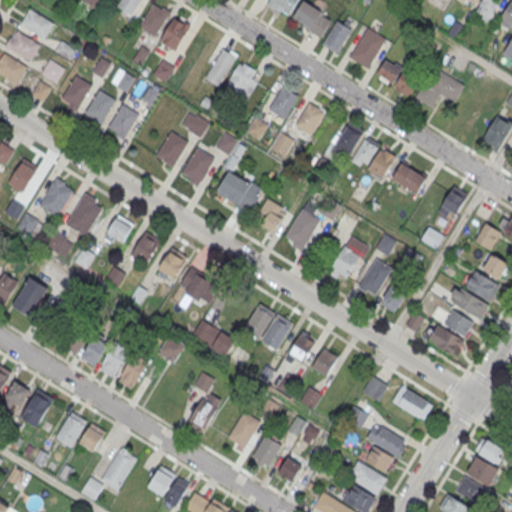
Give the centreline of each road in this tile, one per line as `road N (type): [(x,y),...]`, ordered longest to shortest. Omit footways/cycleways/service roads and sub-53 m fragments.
road 1 (residential): [(511,423),(0,108)]
road 2 (residential): [(511,193),(198,0)]
road 3 (residential): [(281,511),(0,338)]
road 4 (residential): [(511,329),(399,511)]
